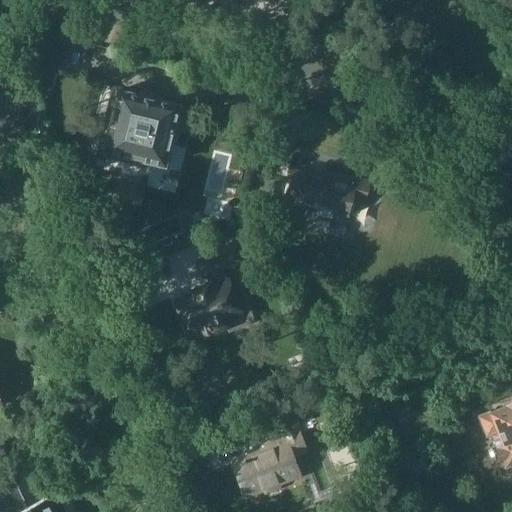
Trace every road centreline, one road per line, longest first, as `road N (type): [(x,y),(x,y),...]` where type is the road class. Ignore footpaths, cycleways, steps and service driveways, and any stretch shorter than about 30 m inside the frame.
road 1 (residential): [(511,198),(348,89),(76,0)]
road 2 (residential): [(0,107),(100,425),(148,511)]
